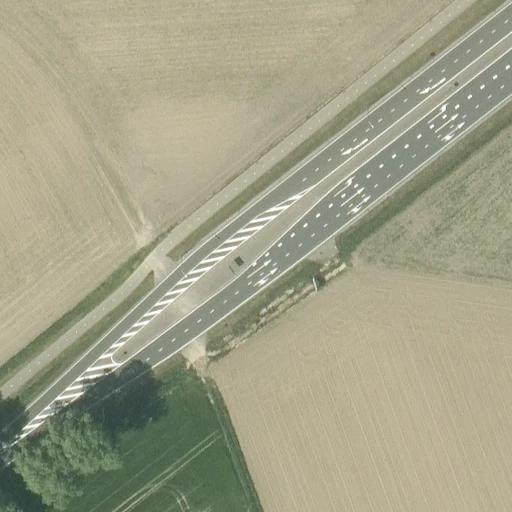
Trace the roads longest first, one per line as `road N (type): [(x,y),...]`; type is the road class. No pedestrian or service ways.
road 1 (primary): [(511,18),(221,239),(0,449)]
road 2 (primary): [(0,452),(185,332),(511,79)]
road 3 (track): [(254,511),(167,287)]
